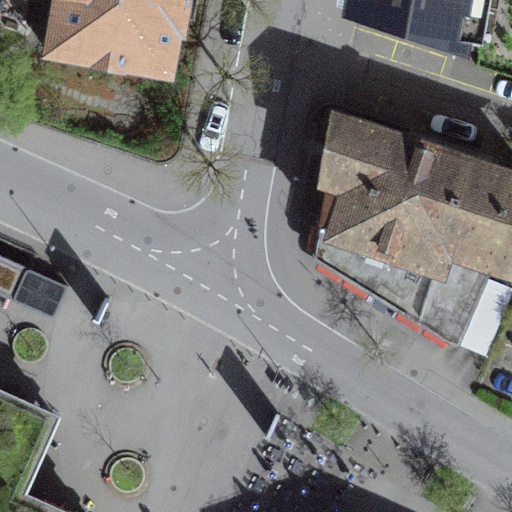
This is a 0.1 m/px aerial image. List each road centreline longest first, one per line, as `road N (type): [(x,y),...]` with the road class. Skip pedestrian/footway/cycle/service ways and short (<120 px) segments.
road 1 (residential): [(511,475),(213,291)]
road 2 (residential): [(511,124),(268,43)]
road 3 (residential): [(213,291),(268,43)]
road 4 (residential): [(147,511),(168,417),(213,291)]
road 5 (residential): [(213,291),(99,229)]
